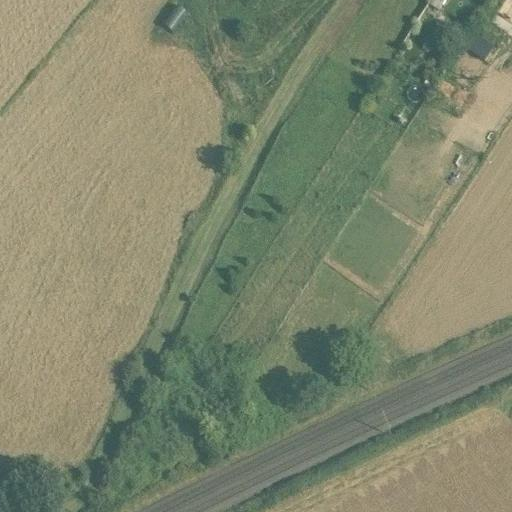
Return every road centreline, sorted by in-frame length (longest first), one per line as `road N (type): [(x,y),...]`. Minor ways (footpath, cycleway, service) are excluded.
road 1 (track): [(77,511),(136,400),(191,262),(277,103),(349,0)]
road 2 (track): [(511,408),(293,511)]
